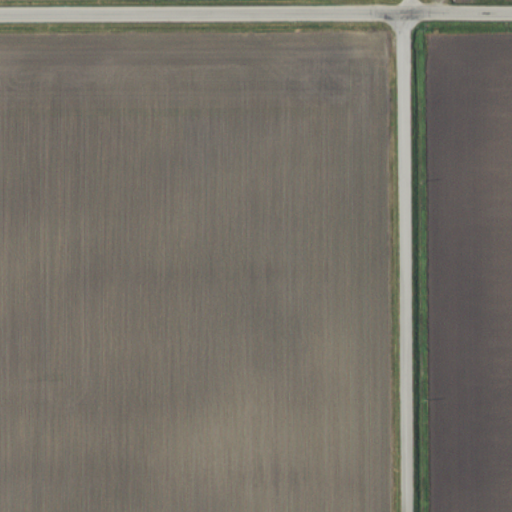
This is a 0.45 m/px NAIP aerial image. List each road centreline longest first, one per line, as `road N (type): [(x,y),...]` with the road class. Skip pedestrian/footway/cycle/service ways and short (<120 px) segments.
road 1 (residential): [(403,511),(398,0)]
road 2 (residential): [(0,10),(511,11)]
